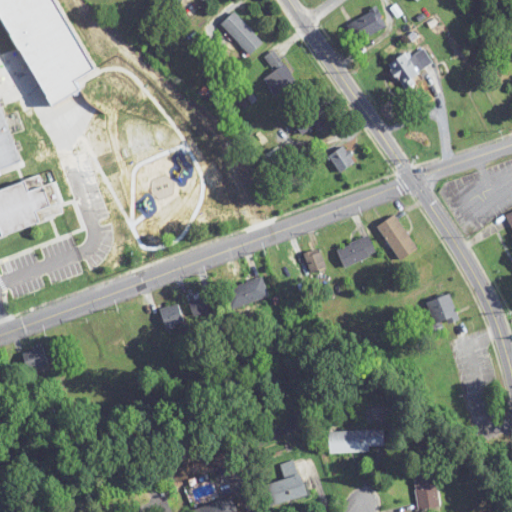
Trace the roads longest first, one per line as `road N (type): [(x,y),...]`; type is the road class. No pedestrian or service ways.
road 1 (residential): [(511,143),(0,332)]
road 2 (residential): [(511,373),(474,270),(290,0)]
